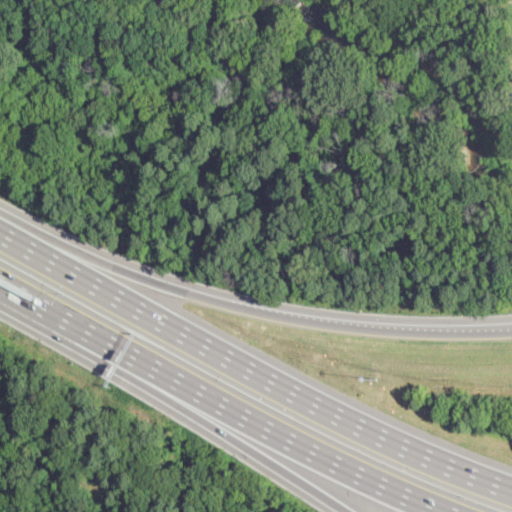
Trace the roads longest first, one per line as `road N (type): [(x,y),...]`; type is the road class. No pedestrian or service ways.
road 1 (motorway): [(511,491),(307,400),(0,231)]
road 2 (motorway): [(511,328),(361,324),(246,304),(116,266),(0,210)]
road 3 (motorway): [(108,338),(358,469),(463,511)]
road 4 (motorway): [(108,338),(236,441),(347,511)]
road 5 (motorway): [(0,283),(108,338)]
